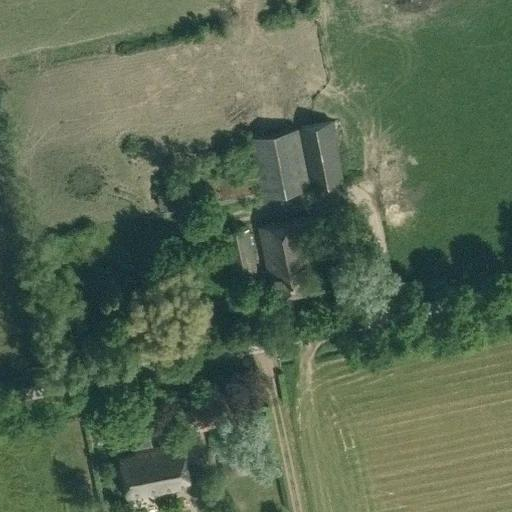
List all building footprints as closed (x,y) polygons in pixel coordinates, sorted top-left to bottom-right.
[(311,187),(344,181),(333,121),(299,126),(311,187)] [(310,187),(298,127),(249,136),(261,197),(310,187)] [(205,181),(206,185),(157,193),(161,215),(258,197),(253,172),(205,181)] [(259,226),(268,270),(271,269),(276,294),(311,287),(306,263),(308,262),(306,252),(305,247),(299,218),(259,226)] [(223,232),(232,279),(258,274),(248,228),(223,232)] [(313,251),(315,258),(333,255),(329,234),(311,237),(312,245),(313,251)] [(189,397),(196,429),(243,420),(237,388),(189,397)] [(135,453),(153,449),(147,419),(130,423),(132,437),(132,436),(135,453)] [(181,443),(153,449),(135,453),(122,456),(129,495),(155,490),(156,493),(190,486),(181,443)]
